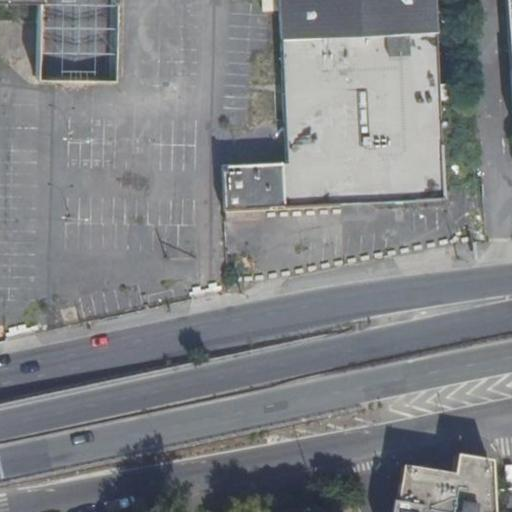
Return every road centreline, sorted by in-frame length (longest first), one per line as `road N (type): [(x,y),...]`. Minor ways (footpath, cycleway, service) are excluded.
road 1 (primary): [(511,317),(0,431)]
road 2 (primary): [(0,469),(511,362)]
road 3 (primary): [(511,281),(380,297),(0,380)]
road 4 (primary): [(24,511),(386,437)]
road 5 (primary): [(386,437),(511,411)]
